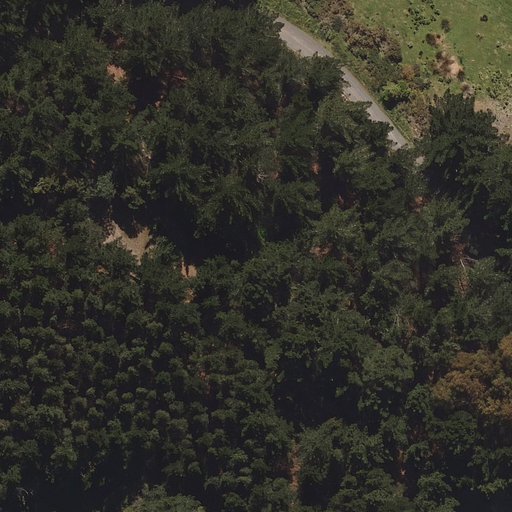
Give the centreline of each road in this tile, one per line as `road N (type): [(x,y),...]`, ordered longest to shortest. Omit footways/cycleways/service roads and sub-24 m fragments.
road 1 (unclassified): [(511,295),(293,26),(230,0)]
road 2 (unclassified): [(131,0),(0,65)]
